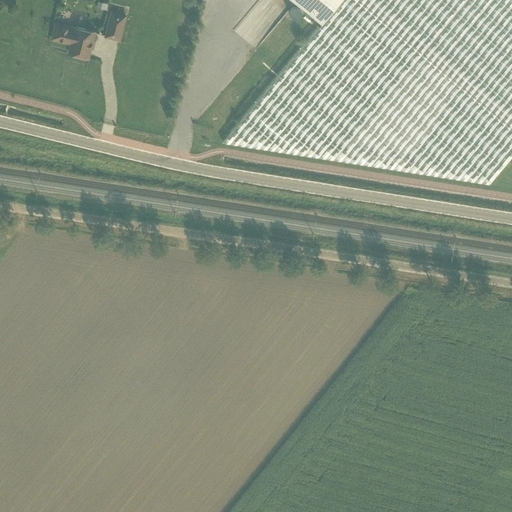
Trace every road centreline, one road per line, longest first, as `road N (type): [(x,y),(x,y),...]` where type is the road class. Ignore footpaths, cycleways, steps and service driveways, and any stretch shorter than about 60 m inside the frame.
road 1 (tertiary): [(511,218),(202,170),(0,121)]
road 2 (unclassified): [(511,284),(0,206)]
